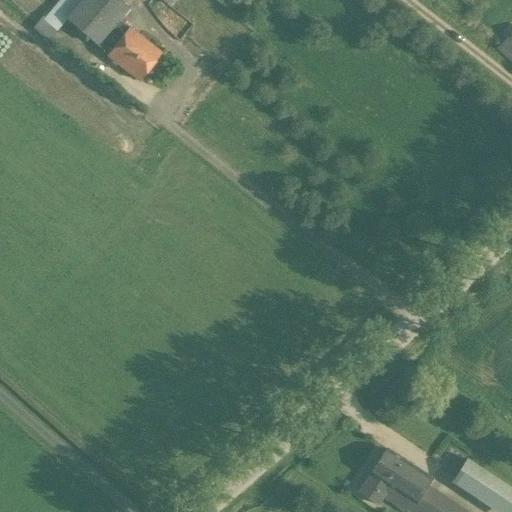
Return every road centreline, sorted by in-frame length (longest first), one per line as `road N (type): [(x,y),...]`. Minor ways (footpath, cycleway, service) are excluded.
road 1 (unclassified): [(511,207),(373,357),(198,511)]
road 2 (unknown): [(412,315),(167,125),(160,109),(186,65)]
road 3 (unknown): [(0,413),(109,511)]
